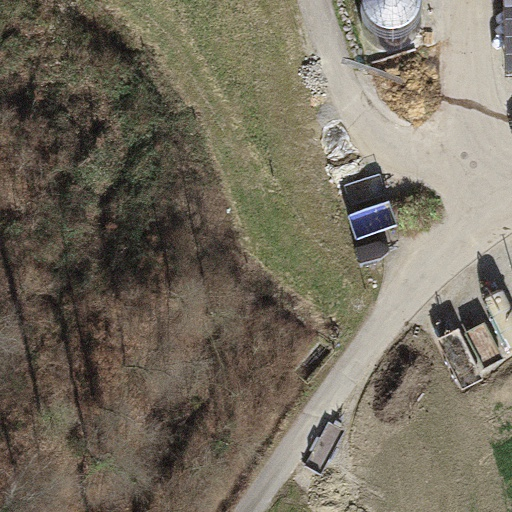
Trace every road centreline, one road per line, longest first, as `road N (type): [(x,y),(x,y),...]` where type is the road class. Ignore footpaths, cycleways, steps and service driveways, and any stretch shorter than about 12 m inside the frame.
road 1 (track): [(248,511),(330,390),(352,511)]
road 2 (residential): [(330,390),(406,294),(511,211)]
